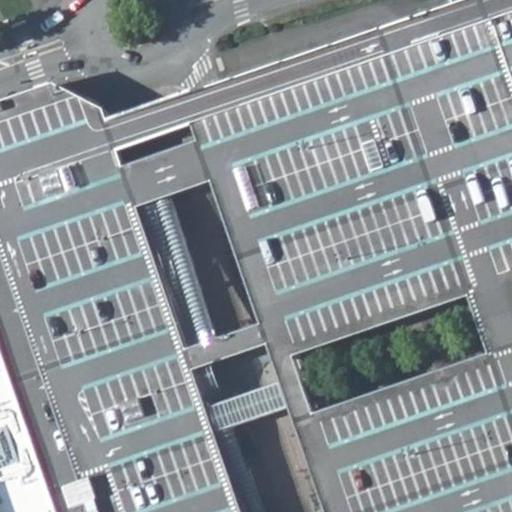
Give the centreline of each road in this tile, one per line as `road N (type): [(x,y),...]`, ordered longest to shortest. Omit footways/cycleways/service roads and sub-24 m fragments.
road 1 (unknown): [(423,87),(511,331)]
road 2 (unknown): [(73,390),(179,352),(211,443)]
road 3 (unknown): [(0,151),(12,135),(86,120),(103,134),(112,158)]
road 4 (tertiary): [(93,39),(116,62),(147,68),(173,57),(191,26)]
